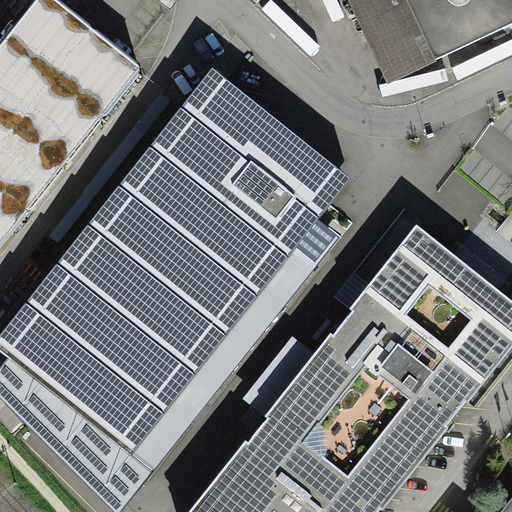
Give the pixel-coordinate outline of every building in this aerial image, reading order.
[(39,0),(0,48),(0,247),(141,72),(51,0),(39,0)] [(511,0),(351,0),(387,76),(400,77),(511,24),(511,0)] [(0,350),(130,455),(350,179),(212,67),(0,333),(0,350)] [(511,345),(511,305),(417,229),(353,309),(352,308),(350,310),(353,313),(350,317),(349,317),(336,332),(338,333),(334,338),(330,335),(316,354),(302,343),(259,397),(258,396),(251,404),(269,419),(264,424),(252,438),(253,439),(249,444),(246,442),(190,511),(376,511),(379,508),(382,510),(448,428),(444,426),(449,420),(450,421),(462,407),(461,406),(464,401),(467,403),(469,401),(468,400),(511,345)] [(130,455),(0,350),(0,402),(109,511),(124,511),(127,509),(153,477),(128,458),(130,455)] [(511,511),(511,497),(500,511),(511,511)]
